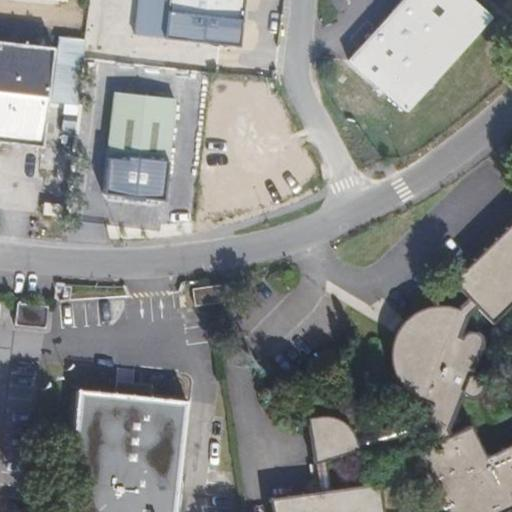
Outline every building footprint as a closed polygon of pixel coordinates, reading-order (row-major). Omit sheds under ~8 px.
[(242,0),(167,0),(163,38),(238,46),(242,0)] [(485,20),(463,0),(402,0),(345,64),(401,114),(485,20)] [(83,44),(59,42),(53,106),(77,108),(83,44)] [(0,142),(45,147),(55,50),(0,44),(0,142)] [(174,102),(111,95),(100,194),(163,201),(174,102)] [(443,511),(376,511),(374,489),(330,495),(314,497),(269,503),(270,511),(505,511),(511,509),(511,225),(450,287),(463,300),(455,309),(447,307),(437,307),(426,309),(414,314),(404,321),(397,330),(391,341),(388,356),(389,370),(395,385),(404,396),(412,402),(426,409),(424,418),(429,434),(434,445),(415,454),(443,511)] [(115,378),(113,396),(152,400),(154,382),(115,378)] [(113,396),(76,392),(61,511),(171,511),(184,404),(152,400),(113,396)] [(424,418),(357,439),(362,455),(429,434),(424,418)] [(330,420),(306,422),(311,469),(327,465),(362,455),(357,439),(330,420)] [(311,469),(314,497),(330,495),(327,465),(311,469)]
